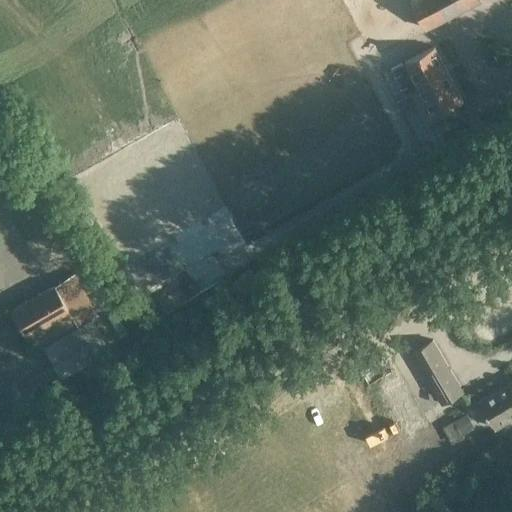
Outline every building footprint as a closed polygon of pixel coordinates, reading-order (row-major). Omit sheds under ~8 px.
[(411,0),(426,28),(476,0),(411,0)] [(463,101),(434,46),(419,53),(405,61),(419,89),(412,93),(430,128),(444,120),(440,113),(463,101)] [(74,272),(54,285),(9,309),(32,351),(43,345),(59,376),(106,350),(90,319),(98,314),(74,272)] [(442,404),(464,391),(433,338),(411,351),(442,404)] [(496,427),(511,417),(511,380),(480,399),(496,427)] [(429,437),(414,410),(379,429),(372,418),(349,431),(370,469),(429,437)]
